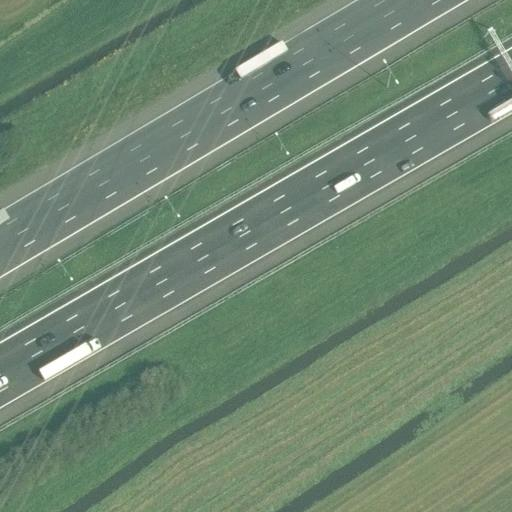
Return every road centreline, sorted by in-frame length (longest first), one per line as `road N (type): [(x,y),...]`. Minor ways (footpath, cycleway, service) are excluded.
road 1 (motorway): [(0,376),(511,81)]
road 2 (motorway): [(413,0),(0,245)]
